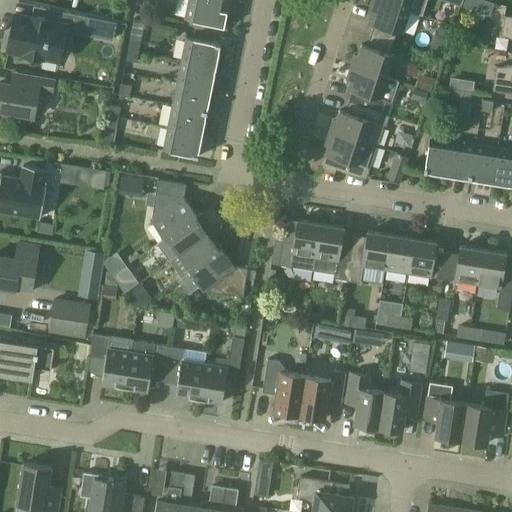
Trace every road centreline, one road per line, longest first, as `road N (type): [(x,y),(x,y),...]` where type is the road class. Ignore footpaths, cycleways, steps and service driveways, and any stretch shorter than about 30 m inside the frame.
road 1 (residential): [(408,467),(120,419),(88,437),(0,421)]
road 2 (residential): [(288,184),(232,174),(266,0)]
road 3 (residential): [(511,216),(288,184)]
road 4 (residential): [(348,0),(288,184)]
